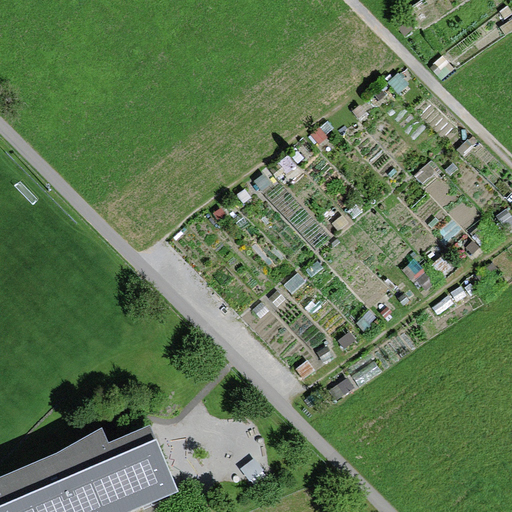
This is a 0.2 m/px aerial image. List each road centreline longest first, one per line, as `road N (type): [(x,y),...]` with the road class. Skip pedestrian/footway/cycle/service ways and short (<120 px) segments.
road 1 (residential): [(387,511),(0,126)]
road 2 (track): [(349,0),(511,161)]
